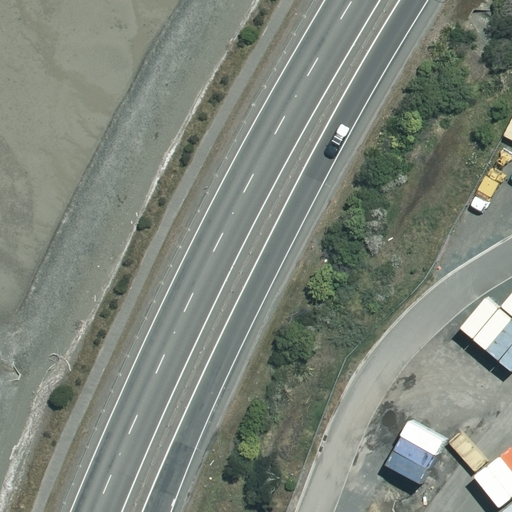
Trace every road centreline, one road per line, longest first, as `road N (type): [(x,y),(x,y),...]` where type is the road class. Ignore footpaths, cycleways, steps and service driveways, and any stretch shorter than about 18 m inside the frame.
road 1 (trunk): [(414,0),(265,259),(153,511)]
road 2 (trunk): [(96,511),(248,185),(354,0)]
